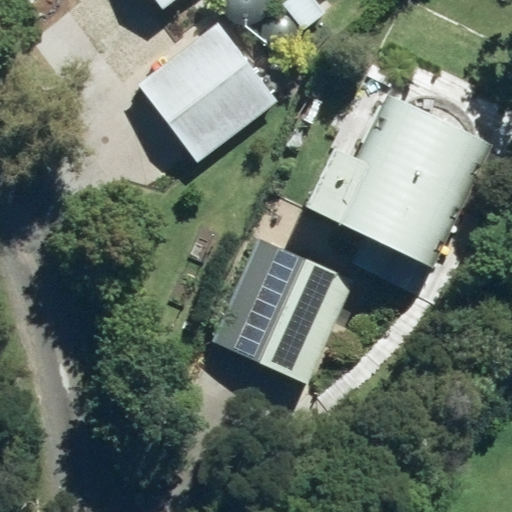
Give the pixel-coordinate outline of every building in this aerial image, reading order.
[(154,0),(161,9),(172,0),(154,0)] [(196,161),(275,104),(220,27),(141,84),(196,161)] [(494,141),(388,90),(358,154),(343,147),(315,205),(367,229),(352,261),(387,278),(402,246),(437,261),(494,141)] [(188,245),(218,259),(250,184),(221,172),(188,245)] [(257,239),(213,341),(312,384),(356,282),(257,239)]
